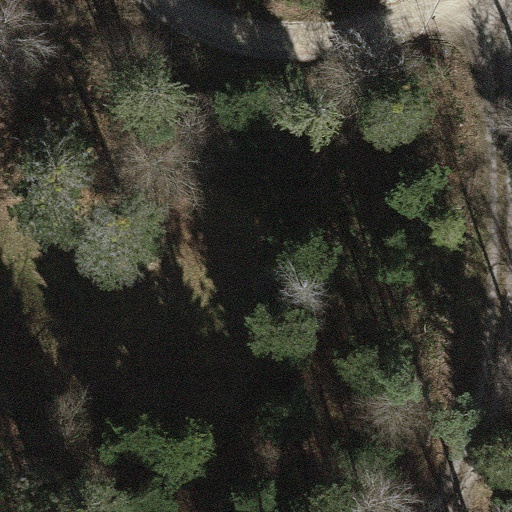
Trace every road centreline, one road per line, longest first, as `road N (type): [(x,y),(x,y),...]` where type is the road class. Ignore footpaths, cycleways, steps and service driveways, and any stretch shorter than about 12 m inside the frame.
road 1 (track): [(480,0),(492,435),(444,511)]
road 2 (track): [(165,0),(214,41),(295,56),(395,32),(455,0)]
